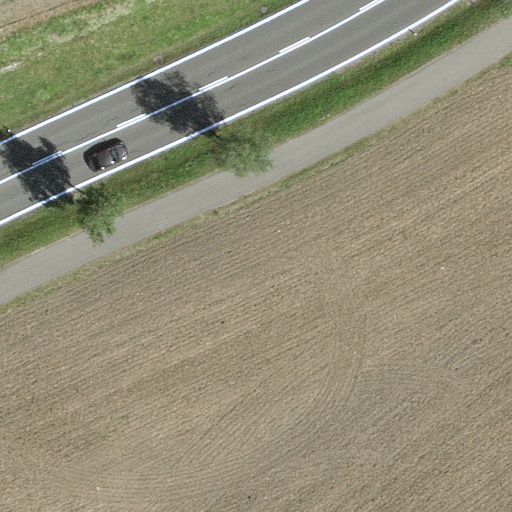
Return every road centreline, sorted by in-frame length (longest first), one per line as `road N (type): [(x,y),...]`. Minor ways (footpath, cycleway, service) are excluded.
road 1 (unclassified): [(0,274),(375,105),(511,23)]
road 2 (secondary): [(0,188),(379,0)]
